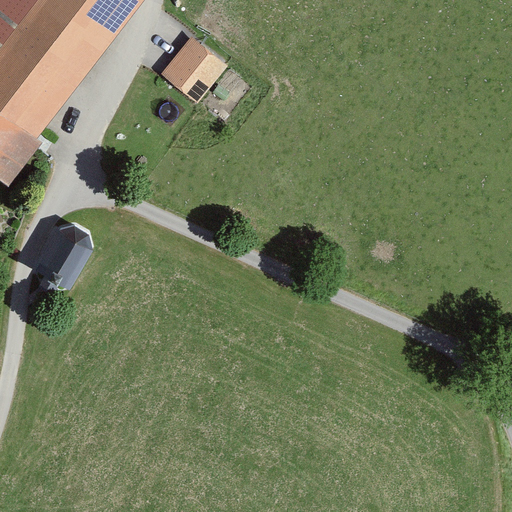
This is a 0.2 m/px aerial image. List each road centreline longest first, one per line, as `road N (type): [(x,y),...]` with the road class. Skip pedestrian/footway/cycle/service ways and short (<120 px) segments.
road 1 (unclassified): [(64,175),(454,349),(511,424)]
road 2 (unclassified): [(64,175),(29,252),(0,411)]
road 3 (unclassified): [(152,0),(64,175)]
